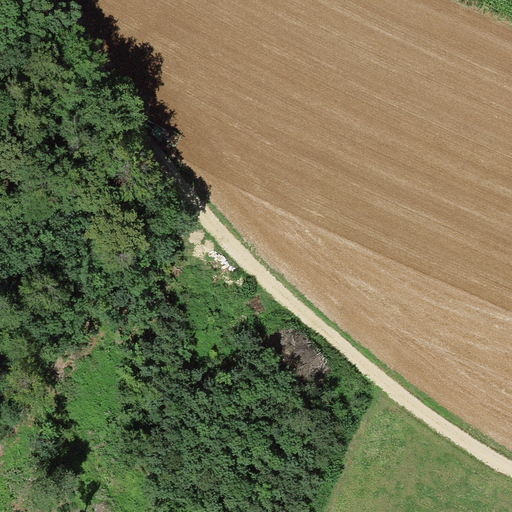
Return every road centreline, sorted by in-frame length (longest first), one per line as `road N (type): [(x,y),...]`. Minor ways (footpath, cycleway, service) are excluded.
road 1 (track): [(44,0),(178,153),(292,301),(401,401),(511,474)]
road 2 (track): [(165,511),(68,413),(0,311)]
